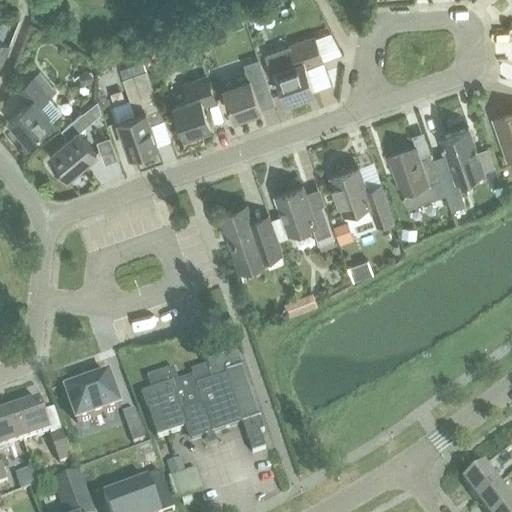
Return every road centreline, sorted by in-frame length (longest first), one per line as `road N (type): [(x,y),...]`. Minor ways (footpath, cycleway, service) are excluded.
road 1 (residential): [(367,108),(52,219)]
road 2 (residential): [(367,108),(377,31),(386,24),(462,20),(471,28),(471,73)]
road 3 (residential): [(0,381),(40,362),(52,219)]
road 4 (residential): [(404,469),(511,390)]
